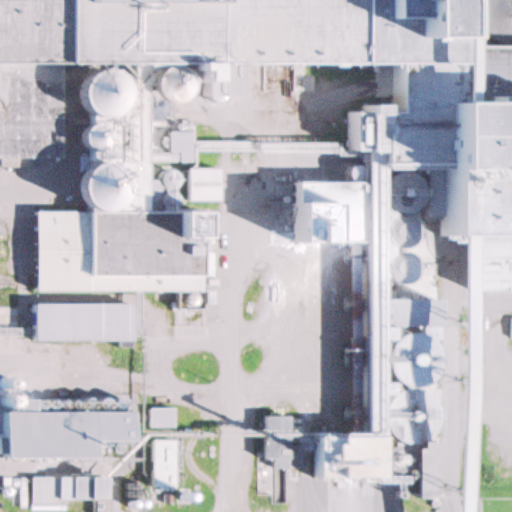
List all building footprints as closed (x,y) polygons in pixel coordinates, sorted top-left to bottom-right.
[(0,0),(0,156),(63,156),(63,209),(142,210),(142,60),(353,60),(431,61),(431,42),(459,42),(459,0),(0,0)] [(459,42),(511,42),(511,289),(457,289),(449,289),(449,231),(375,231),(375,165),(340,165),(339,149),(319,149),(319,106),(353,106),(353,60),(431,61),(431,42),(459,42)] [(298,481),(298,429),(336,428),(335,240),(271,241),(271,181),(340,181),(340,165),(375,165),(375,231),(362,231),(362,481),(298,481)] [(201,210),(142,210),(63,209),(20,209),(20,290),(201,291),(201,210)] [(429,476),(427,445),(417,442),(406,285),(388,287),(394,372),(387,398),(379,402),(376,414),(365,411),(360,411),(360,400),(360,397),(367,399),(369,393),(366,360),(358,358),(357,345),(349,343),(331,345),(337,433),(300,435),(295,455),(296,466),(301,467),(302,478),(350,475),(364,421),(380,420),(396,424),(399,478),(429,476)] [(128,304),(18,301),(17,340),(127,342),(128,304)] [(0,409),(125,410),(124,456),(0,455),(0,409)] [(170,409),(140,409),(140,429),(170,429),(170,409)] [(171,489),(171,441),(138,441),(138,489),(171,489)] [(83,501),(83,479),(52,479),(52,501),(83,501)]
